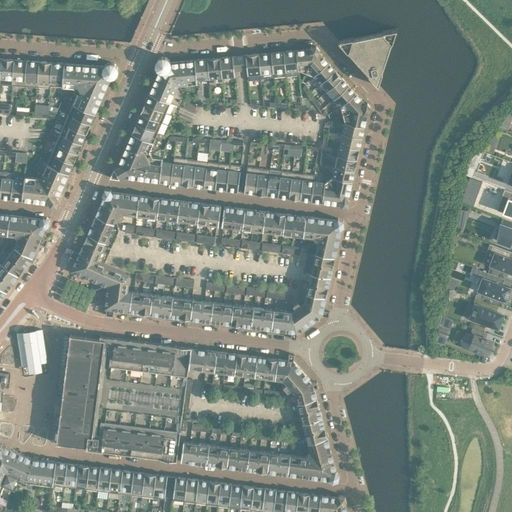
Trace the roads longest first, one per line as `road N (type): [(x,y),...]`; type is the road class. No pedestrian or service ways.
road 1 (residential): [(148,48),(315,34),(385,104),(361,217)]
road 2 (residential): [(0,437),(32,449),(355,491)]
road 3 (residential): [(31,292),(94,322),(313,350)]
road 4 (residential): [(90,176),(361,217)]
road 5 (residential): [(511,334),(497,366),(485,369),(366,357)]
road 6 (residential): [(148,48),(0,42)]
road 7 (secondary): [(90,176),(148,48)]
